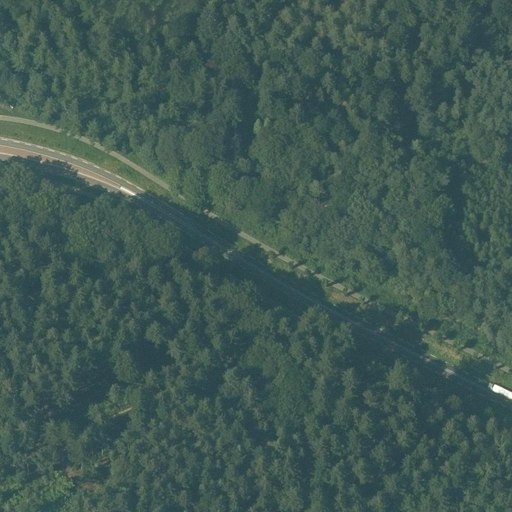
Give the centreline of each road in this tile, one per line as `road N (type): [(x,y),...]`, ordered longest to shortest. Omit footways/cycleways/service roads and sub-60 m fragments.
road 1 (primary): [(511,402),(303,296),(99,178),(0,150)]
road 2 (track): [(511,154),(235,221),(228,252)]
road 3 (track): [(223,267),(321,506)]
road 4 (track): [(511,148),(467,140),(334,159),(290,152)]
road 5 (track): [(165,392),(0,476)]
road 6 (track): [(290,152),(208,145),(107,150)]
